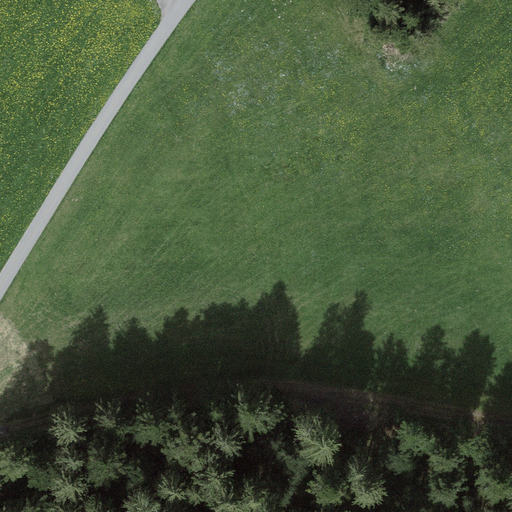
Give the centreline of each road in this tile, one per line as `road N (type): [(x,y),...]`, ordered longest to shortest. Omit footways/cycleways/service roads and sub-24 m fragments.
road 1 (track): [(511,420),(239,387),(0,430)]
road 2 (unclassified): [(0,284),(185,0)]
